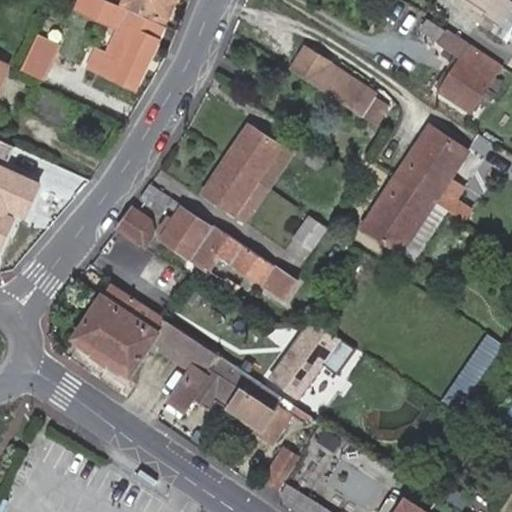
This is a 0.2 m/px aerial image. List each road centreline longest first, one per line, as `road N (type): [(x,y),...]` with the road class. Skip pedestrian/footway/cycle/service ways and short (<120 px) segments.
road 1 (residential): [(12,306),(89,219),(167,104),(222,0)]
road 2 (unknown): [(229,0),(299,25),(511,162)]
road 3 (residential): [(28,368),(245,511)]
